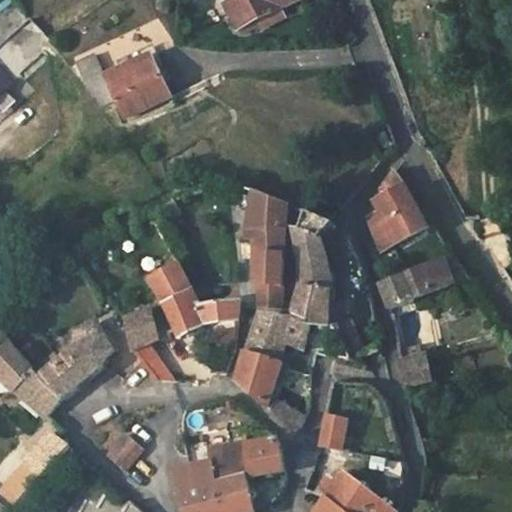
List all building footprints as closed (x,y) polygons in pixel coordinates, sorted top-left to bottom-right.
[(288,18),(282,8),(300,0),(238,0),(226,6),(238,30),(259,21),(264,30),(288,18)] [(55,47),(33,21),(0,50),(0,65),(15,83),(55,47)] [(125,121),(172,98),(153,57),(106,78),(97,56),(78,65),(93,100),(98,98),(103,108),(117,102),(125,121)] [(0,72),(0,81),(7,90),(12,84),(0,72)] [(376,136),(381,148),(391,144),(387,133),(376,136)] [(381,214),(369,219),(382,252),(428,230),(416,206),(406,188),(395,171),(379,190),(384,199),(376,203),(381,214)] [(241,204),(253,207),(249,231),(244,231),(245,239),(256,239),(259,286),(257,310),(281,310),(285,261),(290,207),(244,188),(241,204)] [(336,226),(330,223),(308,215),(302,232),(295,231),(302,264),(301,289),(333,293),(328,263),(322,241),(336,226)] [(382,286),(391,311),(470,280),(455,259),(382,286)] [(240,302),(199,307),(192,293),(179,267),(151,282),(164,306),(178,339),(205,326),(238,322),(240,302)] [(331,330),(331,326),(332,305),(333,293),(301,289),(293,320),(287,345),(305,351),(312,327),(331,330)] [(342,304),(332,305),(331,326),(337,324),(346,322),(342,304)] [(126,321),(133,353),(158,385),(175,384),(147,347),(158,342),(152,313),(126,321)] [(287,345),(293,320),(266,316),(261,319),(248,354),(281,364),(287,345)] [(346,322),(337,324),(352,361),(364,356),(349,321),(346,322)] [(74,354),(42,380),(64,401),(80,387),(104,368),(115,353),(97,324),(67,342),(74,354)] [(64,401),(42,380),(13,348),(0,360),(0,395),(10,395),(14,390),(48,422),(64,401)] [(400,361),(420,356),(419,348),(399,353),(400,361)] [(285,365),(281,364),(248,354),(240,377),(239,384),(242,389),(267,409),(285,365)] [(400,361),(405,387),(433,381),(428,354),(420,356),(400,361)] [(302,428),(306,418),(278,403),(272,413),(294,436),(302,428)] [(326,418),(320,447),(342,452),(349,424),(326,418)] [(230,445),(248,443),(247,433),(229,436),(230,445)] [(43,478),(69,448),(52,434),(27,463),(43,478)] [(144,452),(129,437),(110,456),(126,472),(144,452)] [(248,448),(250,479),(285,473),(280,442),(248,448)] [(249,479),(250,479),(248,448),(211,452),(213,465),(217,486),(249,479)] [(13,511),(43,478),(27,463),(0,493),(0,503),(12,511),(13,511)] [(255,511),(249,479),(217,486),(213,465),(176,473),(183,511),(255,511)] [(319,497),(327,501),(331,502),(343,511),(394,511),(372,500),(346,475),(338,485),(330,480),(319,497)] [(279,491),(286,490),(287,484),(286,479),(278,481),(279,491)] [(343,511),(331,502),(327,501),(319,511),(343,511)] [(0,511),(12,511),(0,503),(0,511)]
